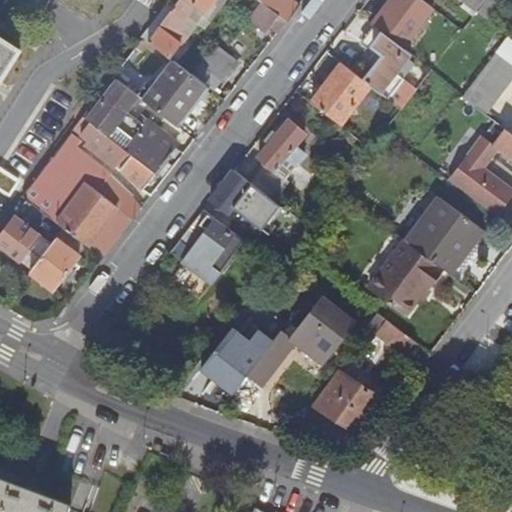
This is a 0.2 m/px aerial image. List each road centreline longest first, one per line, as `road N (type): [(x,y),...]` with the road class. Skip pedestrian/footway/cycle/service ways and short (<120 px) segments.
road 1 (residential): [(53,365),(334,0)]
road 2 (residential): [(53,365),(208,434),(362,486)]
road 3 (residential): [(362,486),(511,285)]
